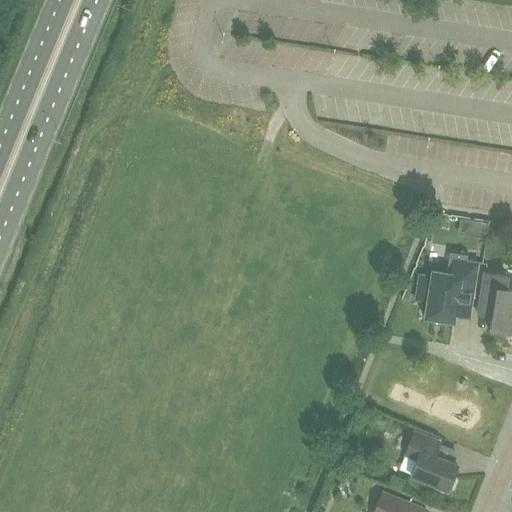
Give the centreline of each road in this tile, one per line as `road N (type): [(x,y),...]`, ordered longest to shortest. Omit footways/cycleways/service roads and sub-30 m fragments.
road 1 (primary): [(0,240),(98,0)]
road 2 (primary): [(60,0),(0,148)]
